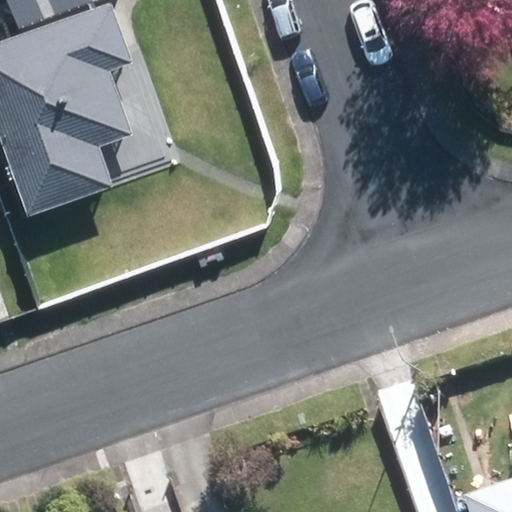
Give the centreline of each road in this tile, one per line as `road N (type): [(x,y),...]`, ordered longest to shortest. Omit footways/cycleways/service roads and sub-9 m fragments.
road 1 (residential): [(0,425),(428,275)]
road 2 (residential): [(330,0),(428,275)]
